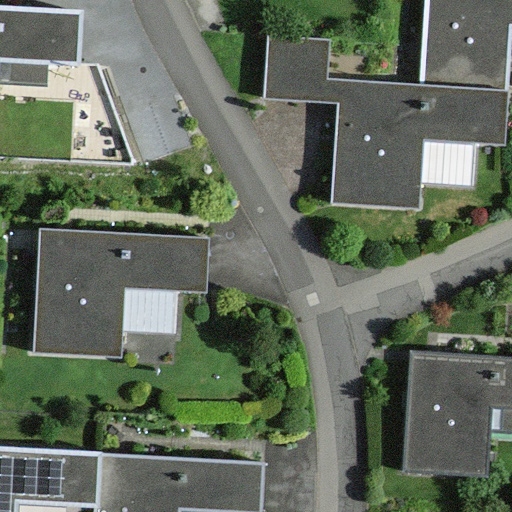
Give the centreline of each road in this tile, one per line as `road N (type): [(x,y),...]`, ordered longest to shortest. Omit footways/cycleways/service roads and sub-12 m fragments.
road 1 (residential): [(328,329),(159,0)]
road 2 (residential): [(511,249),(328,329)]
road 3 (residential): [(342,511),(341,399),(328,329)]
